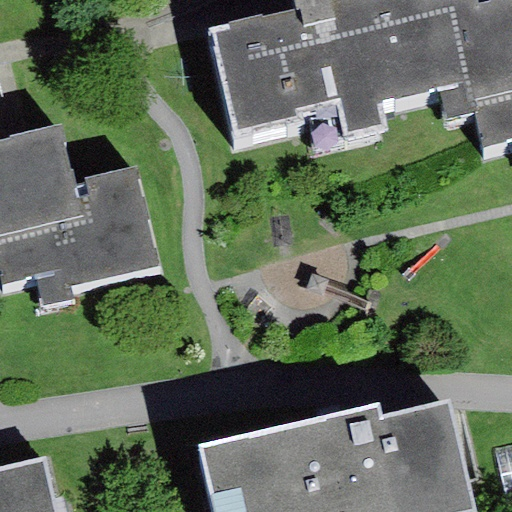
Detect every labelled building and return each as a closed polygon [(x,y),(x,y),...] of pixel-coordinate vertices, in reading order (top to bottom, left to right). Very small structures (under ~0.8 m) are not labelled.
[(295,12),(205,33),(233,150),(300,134),(297,125),(339,115),(346,144),(385,134),(380,113),(440,99),(427,45),(446,40),(437,4),(436,0),(355,0),(333,5),(331,0),(301,0),(292,2),(295,12)] [(511,4),(483,12),(479,0),(453,0),(437,4),(446,40),(427,45),(440,99),(447,127),(475,121),(484,158),(511,151),(511,4)] [(0,253),(7,285),(73,271),(76,287),(156,269),(135,177),(74,190),(62,134),(0,147),(0,253)] [(332,426),(204,460),(217,511),(476,511),(451,415),(384,433),(379,414),(332,426)] [(511,444),(492,448),(503,502),(511,500),(511,444)] [(53,511),(42,468),(0,478),(0,511),(53,511)]
